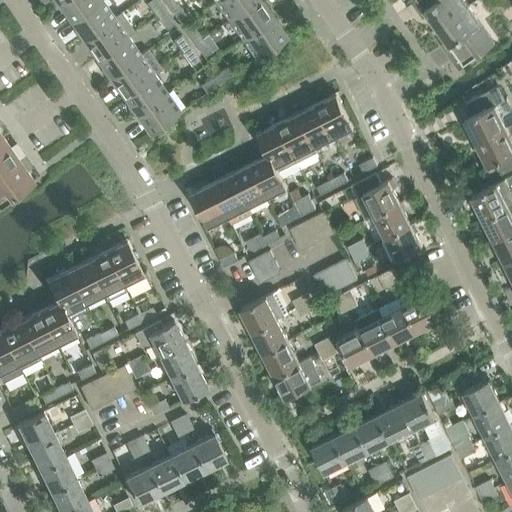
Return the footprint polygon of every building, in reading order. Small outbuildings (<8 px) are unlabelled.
[(58,0),(58,1),(71,19),(81,12),(98,0),(58,0)] [(71,19),(84,38),(94,30),(115,16),(103,0),(98,0),(81,12),(71,19)] [(150,0),(148,2),(156,15),(164,10),(157,0),(150,0)] [(216,0),(217,0),(230,19),(249,5),(256,0),(216,0)] [(230,19),(243,37),(262,24),(274,16),(262,0),(256,0),(249,5),(230,19)] [(426,10),(437,27),(458,12),(468,5),(465,0),(416,0),(414,2),(422,13),(426,10)] [(186,13),(176,1),(169,6),(178,19),(186,13)] [(480,21),(468,5),(458,12),(437,27),(449,43),(445,46),(460,67),(495,43),(489,33),(480,21)] [(173,22),(164,10),(156,15),(165,27),(173,22)] [(84,38),(97,57),(107,49),(128,35),(134,31),(121,12),(115,16),(94,30),(84,38)] [(287,35),(274,16),(262,24),(243,37),(256,57),(276,43),(287,35)] [(186,30),(195,43),(203,38),(194,25),(186,30)] [(174,39),(182,52),(190,47),(181,34),(174,39)] [(97,57),(110,75),(121,68),(141,53),(128,35),(107,49),(97,57)] [(212,51),(203,38),(195,43),(204,56),(212,51)] [(199,60),(190,47),(182,52),(191,65),(199,60)] [(110,75),(123,94),(134,86),(154,72),(161,68),(147,49),(141,53),(121,68),(110,75)] [(227,66),(214,75),(219,83),(232,74),(227,66)] [(123,94),(136,113),(147,105),(167,91),(154,72),(134,86),(123,94)] [(206,92),(219,83),(214,75),(201,84),(206,92)] [(466,119),(478,142),(508,126),(507,126),(496,104),(506,99),(499,86),(467,102),(473,115),(466,119)] [(181,110),(167,91),(147,105),(136,113),(150,132),(160,124),(181,110)] [(338,92),(317,102),(334,136),(355,126),(338,92)] [(317,102),(298,112),(315,146),(334,136),(317,102)] [(298,112),(279,121),(296,155),(298,160),(317,151),(315,146),(298,112)] [(277,165),(279,164),(281,169),(298,160),(296,155),(279,121),(260,131),(259,132),(269,153),(270,153),(276,165),(277,165)] [(511,123),(507,126),(508,126),(478,142),(490,165),(496,161),(503,174),(511,169),(511,123)] [(13,150),(4,136),(0,139),(0,170),(19,157),(24,154),(19,146),(13,150)] [(269,153),(251,162),(268,196),(287,186),(288,186),(277,165),(276,165),(270,153),(269,153)] [(30,162),(24,154),(19,157),(0,170),(0,204),(7,200),(35,180),(25,166),(30,162)] [(374,156),(360,163),(364,172),(378,164),(374,156)] [(251,162),(232,172),(248,206),(249,206),(268,196),(251,162)] [(345,171),(331,178),(336,187),(349,180),(345,171)] [(232,172),(212,182),(229,216),(232,222),(252,213),(249,206),(248,206),(232,172)] [(355,197),(366,219),(375,214),(401,202),(389,179),(383,183),(377,172),(352,185),(357,196),(355,197)] [(321,194),(336,187),(331,178),(317,185),(321,194)] [(209,226),(229,216),(212,182),(192,192),(209,226)] [(472,195),(484,218),(509,205),(498,182),(472,195)] [(268,196),(271,203),(292,193),(288,186),(287,186),(268,196)] [(308,192),(301,196),(309,211),(316,208),(311,199),(308,192)] [(249,206),(252,213),(271,203),(268,196),(249,206)] [(301,215),(309,211),(301,196),(294,200),(301,215)] [(375,214),(386,235),(412,223),(401,202),(375,214)] [(484,218),(494,239),(511,230),(511,209),(509,205),(484,218)] [(302,249),(335,232),(324,210),(291,227),(302,249)] [(229,216),(209,226),(212,232),(232,222),(229,216)] [(424,246),(412,223),(386,235),(398,259),(424,246)] [(277,228),(263,235),(268,244),(281,237),(277,228)] [(511,230),(494,239),(505,261),(511,257),(511,230)] [(256,250),(268,244),(263,235),(261,232),(247,239),(251,248),(256,250)] [(348,246),(352,253),(367,245),(363,238),(348,246)] [(127,239),(106,249),(123,283),(127,290),(150,279),(146,271),(144,273),(127,239)] [(371,254),(367,245),(352,253),(356,261),(371,254)] [(104,293),(105,292),(108,300),(127,290),(123,283),(106,249),(87,259),(104,293)] [(261,282),(283,271),(271,249),(249,260),(261,282)] [(225,266),(239,259),(235,250),(221,258),(225,266)] [(325,295),(359,278),(348,257),(314,274),(325,295)] [(85,302),(104,293),(87,259),(68,269),(85,302)] [(395,267),(388,270),(395,285),(402,282),(395,267)] [(66,311),(85,302),(68,269),(49,278),(48,279),(58,300),(59,300),(65,312),(66,311)] [(390,288),(395,285),(388,270),(383,272),(390,288)] [(351,289),(344,292),(351,307),(358,304),(351,289)] [(242,307),(253,330),(278,317),(285,313),(274,291),(267,295),(242,307)] [(293,299),(298,307),(313,300),(309,292),(293,299)] [(343,311),(351,307),(344,292),(336,296),(343,311)] [(427,292),(405,303),(418,329),(440,318),(427,292)] [(77,333),(66,311),(65,312),(59,300),(58,300),(40,309),(57,343),(76,334),(77,333)] [(316,307),(313,300),(298,307),(301,314),(316,307)] [(405,303),(383,314),(396,340),(418,329),(405,303)] [(152,306),(138,313),(142,321),(156,314),(152,306)] [(383,314),(379,306),(357,317),(361,326),(374,351),(396,340),(383,314)] [(38,353),(57,343),(40,309),(21,319),(38,353)] [(128,328),(142,321),(138,313),(124,320),(128,328)] [(253,330),(265,352),(289,340),(278,317),(253,330)] [(21,319),(1,329),(18,362),(21,367),(40,359),(37,353),(38,353),(21,319)] [(174,319),(148,333),(145,327),(135,332),(140,344),(154,344),(159,355),(185,342),(174,319)] [(114,325),(100,332),(104,340),(118,334),(114,325)] [(351,363),(374,351),(361,326),(338,337),(351,363)] [(0,329),(0,376),(2,381),(23,371),(21,367),(18,362),(1,329),(0,329)] [(90,347),(104,340),(100,332),(86,339),(90,347)] [(315,343),(320,352),(335,344),(330,335),(315,343)] [(265,352),(276,374),(301,361),(300,361),(289,340),(265,352)] [(159,355),(170,377),(197,364),(185,342),(159,355)] [(339,351),(335,344),(320,352),(323,359),(339,351)] [(92,353),(99,367),(110,362),(103,348),(92,353)] [(127,361),(131,369),(146,361),(143,354),(127,361)] [(312,384),(311,383),(316,381),(305,358),(300,361),(301,361),(276,374),(287,396),(312,384)] [(150,370),(146,361),(131,369),(135,377),(150,370)] [(77,371),(81,378),(95,371),(91,363),(77,371)] [(124,364),(114,369),(125,392),(136,387),(124,364)] [(208,386),(197,364),(170,377),(182,399),(208,386)] [(114,369),(103,374),(114,397),(125,392),(114,369)] [(103,374),(91,380),(102,403),(114,397),(103,374)] [(464,391),(475,413),(500,400),(489,378),(464,391)] [(69,380),(55,387),(59,396),(73,389),(69,380)] [(91,408),(102,403),(91,380),(80,385),(91,408)] [(45,403),(59,396),(55,387),(41,394),(45,403)] [(423,391),(401,402),(414,427),(436,416),(423,391)] [(451,397),(436,405),(440,413),(455,406),(451,397)] [(165,398),(149,406),(153,414),(169,407),(169,406),(165,398)] [(475,413),(486,435),(511,422),(500,400),(475,413)] [(291,401),(279,407),(285,419),(298,413),(291,401)] [(26,402),(12,409),(16,417),(30,410),(26,402)] [(401,402),(380,413),(392,438),(414,427),(401,402)] [(69,416),(74,425),(89,417),(85,408),(69,416)] [(18,422),(30,446),(55,434),(43,410),(18,422)] [(186,413),(179,417),(186,432),(194,428),(186,413)] [(380,413),(357,424),(370,449),(392,438),(380,413)] [(89,417),(74,425),(77,431),(93,424),(89,417)] [(178,436),(186,432),(179,417),(170,421),(178,436)] [(486,435),(497,457),(511,448),(511,422),(486,435)] [(357,424),(335,435),(348,460),(370,449),(357,424)] [(214,432),(191,443),(204,468),(226,457),(214,432)] [(30,446),(41,469),(66,456),(55,434),(30,446)] [(454,441),(458,449),(473,441),(469,434),(454,441)] [(142,435),(134,439),(142,454),(150,450),(142,435)] [(325,472),(348,460),(335,435),(313,446),(325,472)] [(134,458),(142,454),(134,439),(126,443),(134,458)] [(427,440),(422,442),(429,458),(434,455),(427,440)] [(476,450),(473,441),(458,449),(462,457),(476,450)] [(420,462),(429,458),(422,442),(412,447),(420,462)] [(191,443),(169,454),(182,479),(204,468),(191,443)] [(511,448),(497,457),(508,479),(511,476),(511,448)] [(90,460),(95,469),(111,461),(106,451),(90,460)] [(453,453),(441,459),(453,482),(464,476),(453,453)] [(169,454),(147,465),(160,490),(182,479),(169,454)] [(41,469),(52,490),(77,478),(66,456),(41,469)] [(388,458),(377,464),(385,480),(397,474),(388,458)] [(441,459),(430,465),(441,488),(453,482),(441,459)] [(114,468),(111,461),(95,469),(99,476),(114,468)] [(377,484),(385,480),(377,464),(369,469),(377,484)] [(137,501),(160,490),(147,465),(125,476),(137,501)] [(430,465),(419,470),(431,493),(441,488),(430,465)] [(420,498),(431,493),(419,470),(408,475),(420,498)] [(52,490),(63,511),(88,499),(77,478),(52,490)] [(476,485),(480,493),(495,486),(491,478),(476,485)] [(333,486),(340,502),(349,498),(341,482),(333,486)] [(499,494),(495,486),(480,493),(484,501),(499,494)] [(394,499),(398,507),(414,499),(410,491),(394,499)] [(344,507),(346,511),(377,511),(368,494),(344,507)] [(113,504),(116,511),(117,511),(133,505),(128,496),(113,504)] [(93,511),(88,499),(63,511),(62,511),(93,511)] [(409,511),(418,507),(414,499),(398,507),(401,511),(409,511)]
